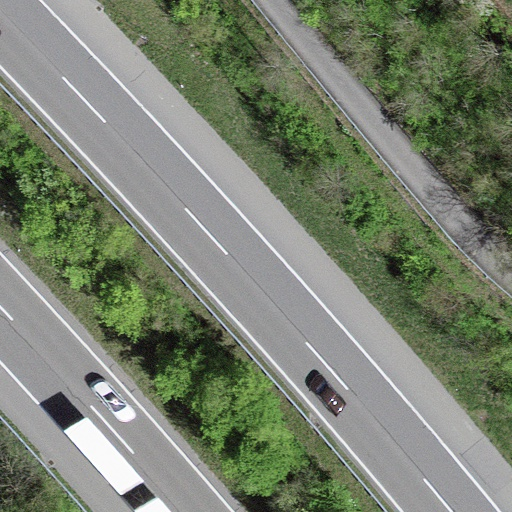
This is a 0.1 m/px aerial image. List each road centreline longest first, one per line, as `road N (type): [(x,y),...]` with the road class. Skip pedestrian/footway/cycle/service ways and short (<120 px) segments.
road 1 (motorway): [(451,511),(277,310),(0,13)]
road 2 (track): [(511,273),(461,226),(271,0)]
road 3 (motorway): [(0,306),(183,511)]
